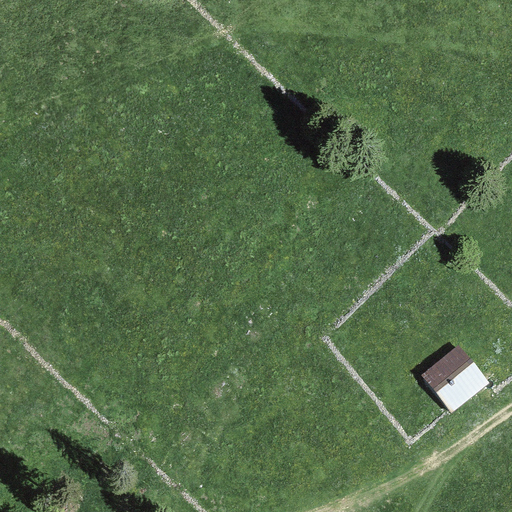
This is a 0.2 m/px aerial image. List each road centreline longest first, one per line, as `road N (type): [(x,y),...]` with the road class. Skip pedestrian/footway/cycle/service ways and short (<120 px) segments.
road 1 (track): [(465,443),(318,511)]
road 2 (track): [(421,511),(465,443),(511,409)]
